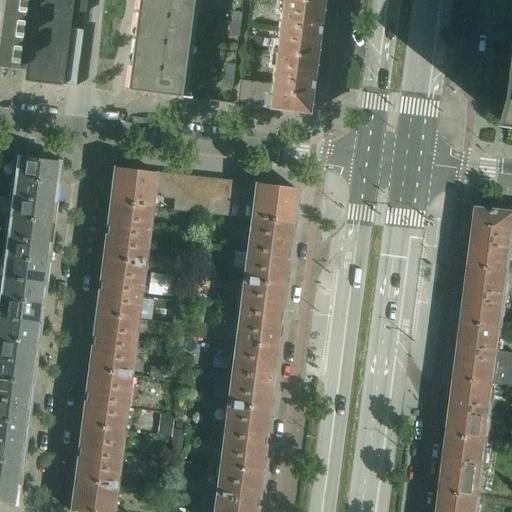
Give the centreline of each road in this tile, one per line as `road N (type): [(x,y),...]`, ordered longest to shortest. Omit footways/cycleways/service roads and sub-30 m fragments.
road 1 (residential): [(45,511),(97,131)]
road 2 (primary): [(357,231),(322,511)]
road 3 (residential): [(365,160),(97,131)]
road 4 (residential): [(417,511),(444,312),(393,269)]
road 5 (primary): [(362,511),(393,269)]
road 6 (residential): [(310,272),(280,511)]
road 7 (residential): [(77,128),(95,0)]
road 8 (residential): [(413,95),(470,58),(478,0)]
